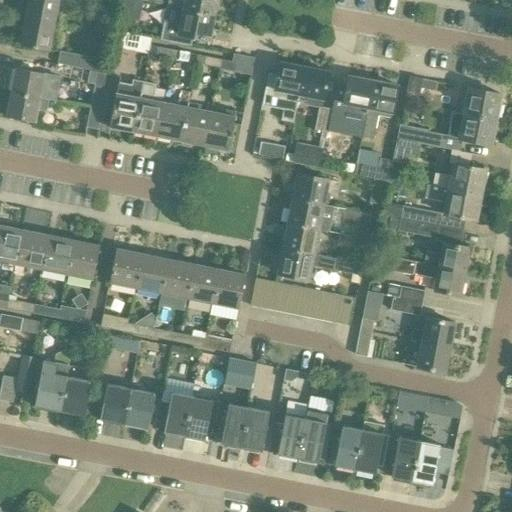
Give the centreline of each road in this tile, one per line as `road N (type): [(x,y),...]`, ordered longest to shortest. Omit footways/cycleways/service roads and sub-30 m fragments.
road 1 (unclassified): [(0,435),(359,511)]
road 2 (residential): [(484,397),(365,372),(324,344),(247,327)]
road 3 (unclassified): [(511,56),(347,22)]
road 4 (residential): [(159,194),(0,161)]
road 5 (residential): [(484,397),(511,262)]
